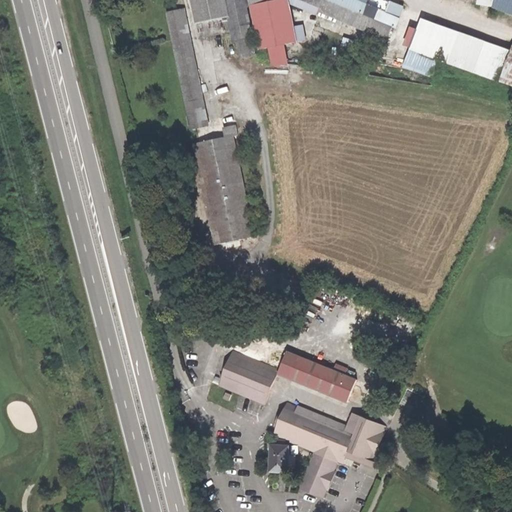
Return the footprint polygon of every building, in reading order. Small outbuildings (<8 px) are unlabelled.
[(191,0),(197,24),(230,17),(226,0),(191,0)] [(227,0),(236,39),(252,36),(246,8),(247,7),(245,0),(227,0)] [(251,7),(261,50),(269,48),(283,45),(296,42),(287,0),(306,0),(321,6),(368,26),(366,30),(373,32),(377,21),(391,27),(396,28),(403,7),(385,0),(245,0),(247,7),(251,7)] [(319,11),(366,30),(368,26),(321,6),(319,11)] [(191,129),(208,124),(184,9),(167,13),(191,129)] [(387,37),(391,27),(377,21),(373,32),(387,37)] [(437,57),(502,80),(511,53),(424,21),(414,48),(437,57)] [(256,55),(252,36),(236,39),(240,58),(256,55)] [(287,61),(283,45),(269,48),(273,65),(287,61)] [(432,73),(437,57),(414,48),(406,68),(432,73)] [(502,80),(511,83),(511,52),(511,53),(502,80)] [(216,245),(254,237),(233,136),(237,135),(236,127),(224,130),(225,137),(195,144),(216,245)] [(280,370),(278,374),(348,402),(357,380),(287,351),(280,370)] [(278,374),(280,370),(233,352),(219,386),(265,404),(278,374)] [(366,383),(376,387),(378,382),(368,378),(366,383)] [(300,488),(323,497),(327,489),(329,490),(336,472),(333,472),(338,461),(344,463),(349,451),(372,460),(375,455),(376,455),(385,432),(383,431),(386,426),(363,416),(356,434),(351,432),(352,429),(298,406),(298,408),(287,404),(274,436),(314,452),(300,488)] [(434,435),(446,441),(450,435),(438,429),(434,435)] [(270,472),(288,472),(289,446),(271,445),(270,472)]
